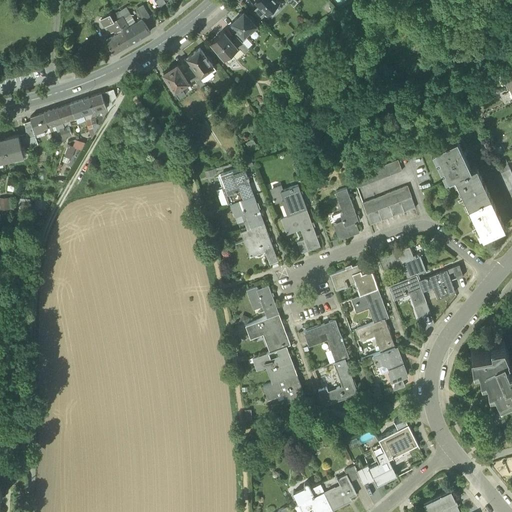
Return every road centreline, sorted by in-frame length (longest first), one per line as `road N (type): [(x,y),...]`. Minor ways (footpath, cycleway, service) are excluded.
road 1 (primary): [(0,109),(132,62),(216,0)]
road 2 (residential): [(493,279),(426,223),(319,257)]
road 3 (residential): [(493,279),(438,350),(432,370),(435,419),(453,450)]
road 4 (track): [(42,230),(126,82)]
road 5 (residential): [(319,257),(277,271),(291,309),(332,295)]
